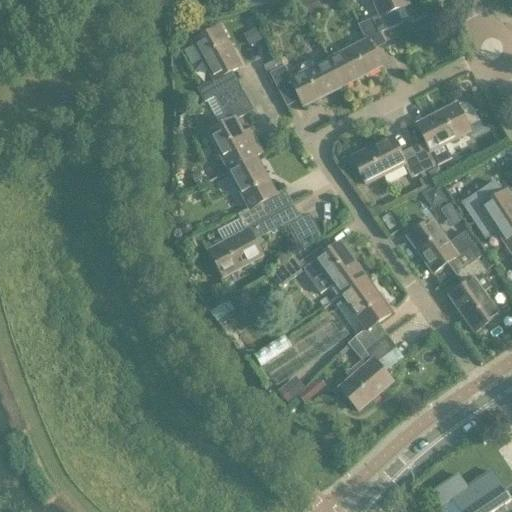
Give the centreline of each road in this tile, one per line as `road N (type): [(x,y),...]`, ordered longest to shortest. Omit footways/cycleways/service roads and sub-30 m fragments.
road 1 (residential): [(489,391),(360,221),(317,146),(330,131),(491,50)]
road 2 (tertiary): [(489,391),(405,453),(348,511)]
road 3 (tertiary): [(375,511),(406,476),(500,405)]
